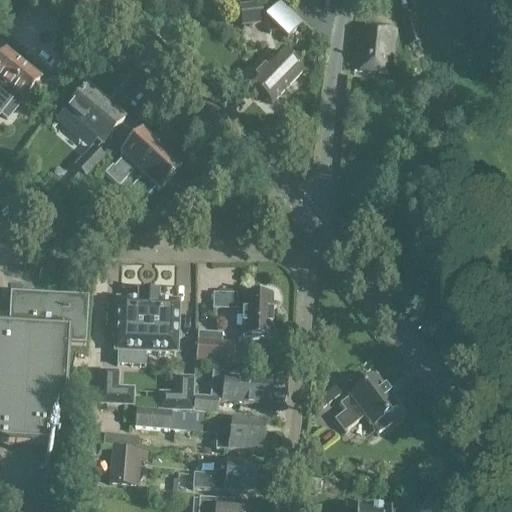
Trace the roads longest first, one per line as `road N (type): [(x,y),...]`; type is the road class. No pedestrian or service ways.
road 1 (residential): [(289,511),(308,280),(299,259),(284,252),(0,255)]
road 2 (secondary): [(316,233),(254,160),(78,0)]
road 3 (secondary): [(511,494),(316,233)]
road 4 (residential): [(316,233),(349,0)]
